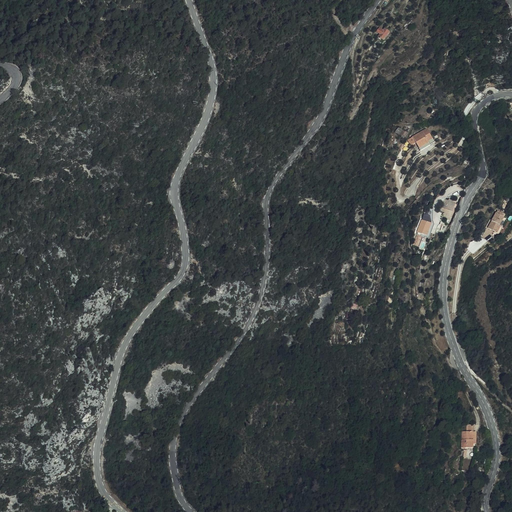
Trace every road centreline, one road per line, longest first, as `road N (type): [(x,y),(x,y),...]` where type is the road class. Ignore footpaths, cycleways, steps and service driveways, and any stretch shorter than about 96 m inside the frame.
road 1 (tertiary): [(190,511),(176,482),(178,426),(254,312),(267,260),(266,198),(315,127),(347,48),(378,0)]
road 2 (tertiary): [(189,0),(210,57),(213,93),(174,186),(186,263),(128,337),(96,446),(99,483),(123,511)]
road 3 (tertiary): [(511,94),(482,102),(473,118),(483,168),(457,223),(443,285),(455,350),(495,440),(486,511)]
